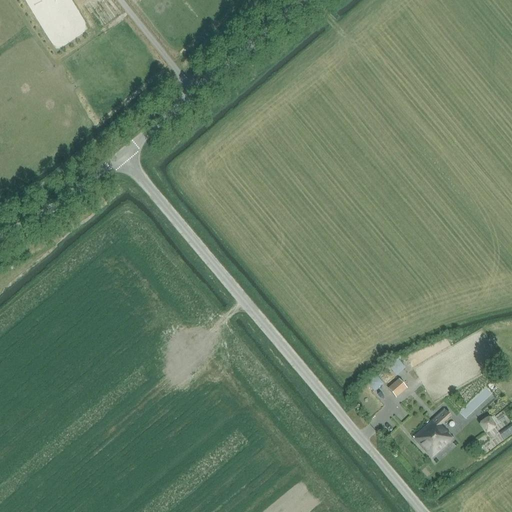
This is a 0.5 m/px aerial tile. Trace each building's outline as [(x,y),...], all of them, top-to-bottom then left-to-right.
[(405,369),(397,361),(389,368),(396,376),(405,369)] [(374,392),(383,385),(376,376),(367,383),(374,392)] [(395,399),(406,390),(398,380),(387,390),(395,399)] [(478,393),(457,412),(463,419),(484,399),(478,393)] [(443,408),(412,437),(432,459),(452,440),(448,435),(449,434),(441,426),(451,417),(443,408)] [(495,427),(489,417),(479,424),(485,433),(495,427)]
